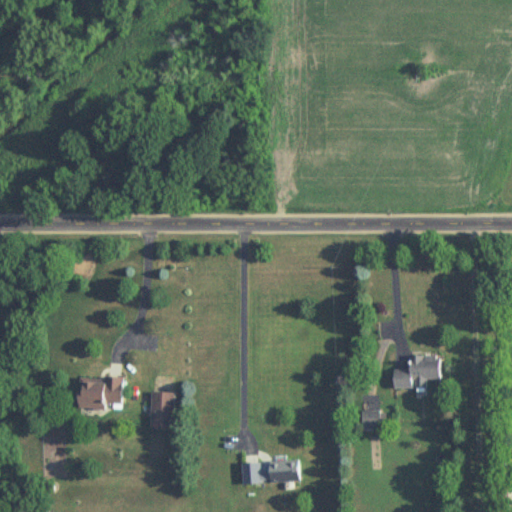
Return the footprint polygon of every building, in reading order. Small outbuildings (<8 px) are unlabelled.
[(410,358),(411,369),(389,370),(390,390),(425,388),(425,381),(439,380),(438,356),(410,358)] [(73,378),(73,408),(122,408),(122,378),(73,378)] [(148,430),(172,430),(172,393),(148,393),(148,430)] [(378,430),(378,417),(362,417),(362,430),(378,430)] [(241,464),(242,485),(300,483),(299,461),(241,464)]
